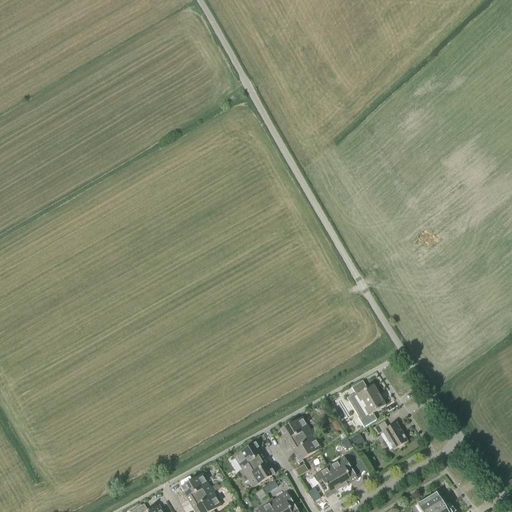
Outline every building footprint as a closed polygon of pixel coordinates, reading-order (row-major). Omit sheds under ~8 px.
[(362,381),(351,388),(353,387),(358,394),(356,395),(356,396),(352,398),(364,418),(360,420),(358,417),(358,416),(357,417),(364,428),(376,420),(372,413),(385,406),(373,385),(367,389),(362,381)] [(289,446),(290,446),(313,432),(312,429),(309,431),(301,417),(280,431),(286,441),(287,441),(286,440),(289,438),(292,444),(289,446)] [(335,420),(330,423),(335,430),(339,428),(335,420)] [(382,432),(393,451),(408,442),(396,423),(388,428),(384,422),(371,430),(375,437),(382,432)] [(313,432),(290,446),(290,447),(293,445),(296,451),(294,452),(293,451),(293,452),(299,462),(321,449),(313,436),(315,434),(313,432)] [(358,436),(351,440),(356,448),(363,444),(358,436)] [(342,450),(351,447),(348,440),(339,444),(342,450)] [(240,471),(241,473),(265,459),(262,461),(258,454),(260,453),(261,454),(255,443),(234,456),(242,469),(240,471)] [(330,464),(327,465),(341,489),(352,483),(351,482),(350,483),(349,480),(355,477),(357,480),(357,479),(344,458),(331,466),(330,464)] [(265,459),(241,473),(243,476),(245,475),(253,488),(274,475),(268,464),(267,465),(268,466),(266,467),(262,461),(265,459)] [(341,489),(327,465),(325,467),(326,469),(313,477),(326,498),(325,495),(331,491),(332,494),(331,494),(331,495),(341,489)] [(190,503),(218,486),(217,484),(212,487),(210,488),(202,475),(180,488),(187,498),(186,497),(189,495),(193,501),(190,503)] [(218,486),(190,503),(190,504),(193,502),(197,508),(194,509),(194,508),(193,509),(195,511),(211,511),(221,506),(213,493),(215,492),(215,491),(219,488),(218,486)] [(316,494),(313,489),(307,493),(310,497),(316,494)] [(417,505),(420,511),(436,511),(447,505),(441,496),(442,494),(441,492),(439,491),(438,491),(436,492),(434,493),(432,494),(432,496),(431,498),(427,500),(426,500),(417,505)] [(272,499),(270,500),(276,511),(296,511),(297,511),(298,511),(287,493),(274,501),(272,499)] [(276,511),(270,500),(267,502),(268,504),(255,511),(276,511)]
